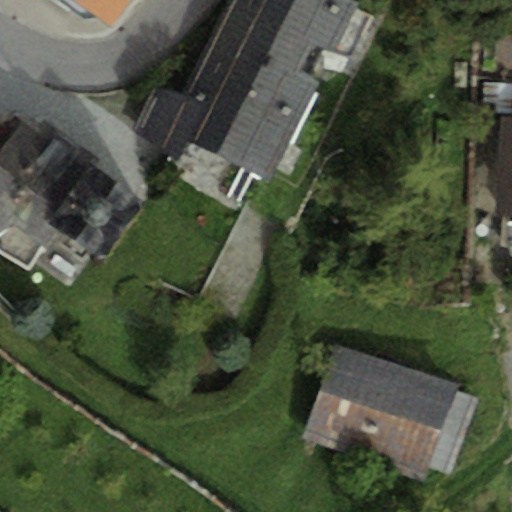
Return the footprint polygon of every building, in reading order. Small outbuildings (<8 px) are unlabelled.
[(130,0),(71,0),(110,26),(130,0)] [(354,3),(348,0),(234,0),(187,99),(156,85),(131,138),(179,161),(187,145),(268,184),(354,3)] [(511,117),(500,117),(493,216),(511,217),(511,117)] [(21,127),(0,155),(0,251),(26,270),(55,229),(103,263),(144,206),(21,127)] [(457,385),(335,346),(305,439),(428,478),(457,385)]
